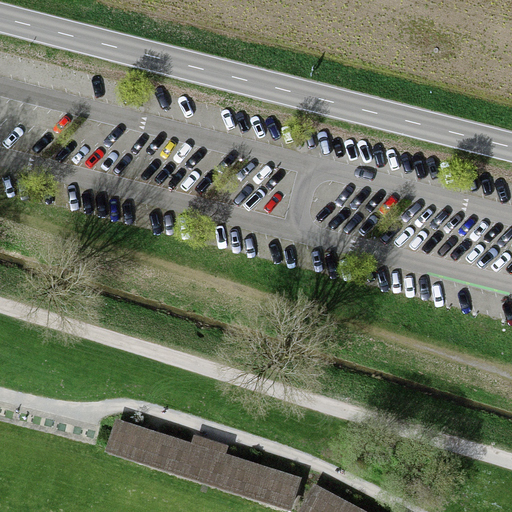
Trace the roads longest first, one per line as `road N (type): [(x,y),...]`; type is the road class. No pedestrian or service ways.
road 1 (track): [(0,304),(511,460)]
road 2 (secondary): [(511,146),(0,17)]
road 3 (track): [(405,511),(293,458),(134,406),(70,411),(0,393)]
